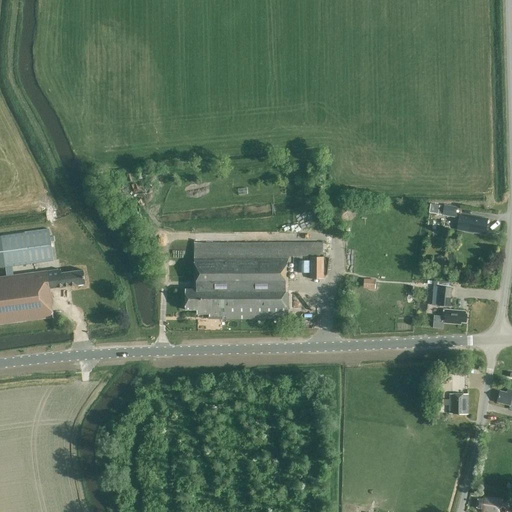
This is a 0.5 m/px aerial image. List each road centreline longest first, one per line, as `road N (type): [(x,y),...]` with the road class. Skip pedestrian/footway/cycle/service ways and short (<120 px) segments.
road 1 (tertiary): [(0,364),(495,340)]
road 2 (unclassified): [(458,511),(495,340)]
road 3 (unclassified): [(495,340),(511,217)]
